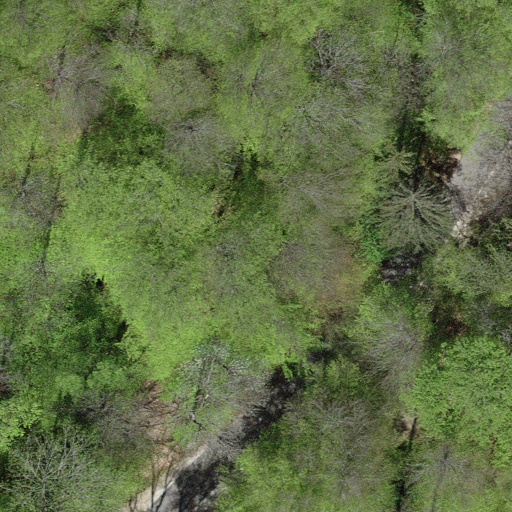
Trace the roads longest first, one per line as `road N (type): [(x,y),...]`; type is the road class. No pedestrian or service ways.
road 1 (track): [(0,511),(225,476),(511,358)]
road 2 (unclassified): [(511,131),(191,511)]
